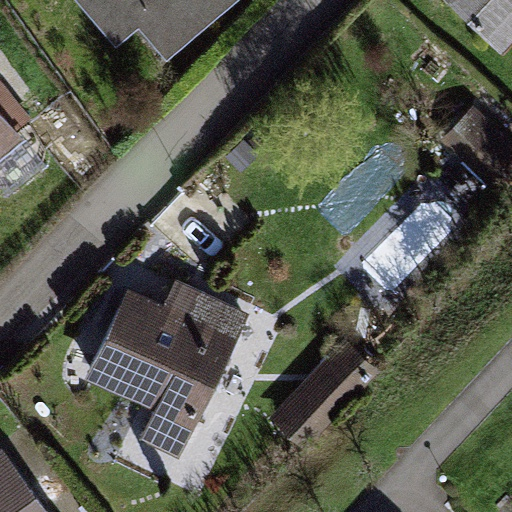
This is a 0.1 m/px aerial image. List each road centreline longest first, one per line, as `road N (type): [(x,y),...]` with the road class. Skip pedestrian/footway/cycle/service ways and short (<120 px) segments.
road 1 (residential): [(0,317),(319,0)]
road 2 (residential): [(373,511),(511,364)]
